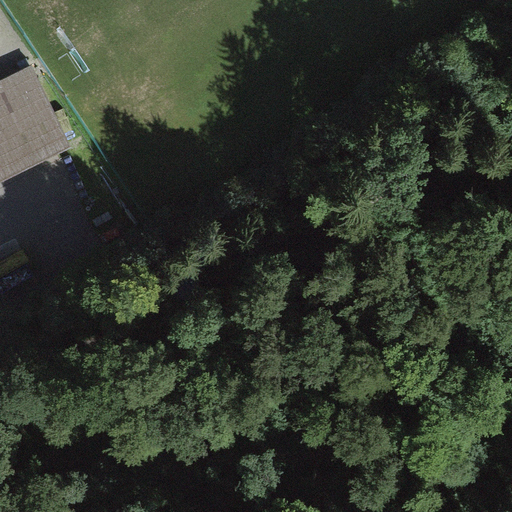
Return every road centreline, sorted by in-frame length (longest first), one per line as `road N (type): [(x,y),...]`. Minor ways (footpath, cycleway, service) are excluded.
road 1 (track): [(511,91),(383,196),(226,272),(0,400)]
road 2 (track): [(383,196),(511,172)]
